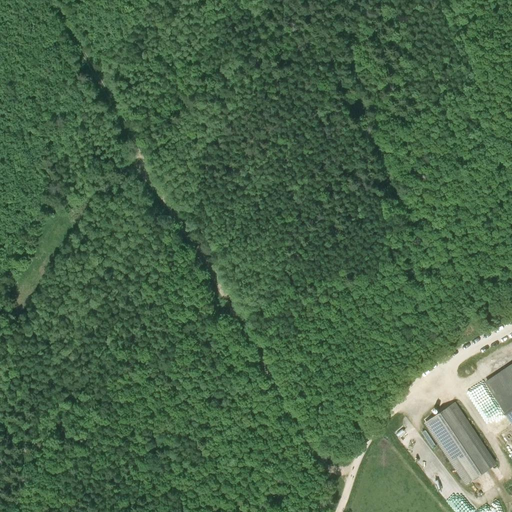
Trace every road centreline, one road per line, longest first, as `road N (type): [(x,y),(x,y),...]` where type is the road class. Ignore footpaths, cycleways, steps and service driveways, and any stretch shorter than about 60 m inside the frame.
road 1 (track): [(353,473),(326,466),(301,439),(170,207),(71,0)]
road 2 (track): [(511,328),(437,370),(372,430),(340,511)]
road 3 (track): [(89,0),(0,99)]
